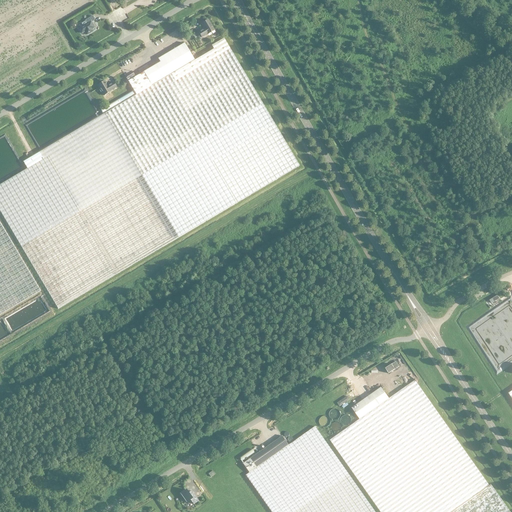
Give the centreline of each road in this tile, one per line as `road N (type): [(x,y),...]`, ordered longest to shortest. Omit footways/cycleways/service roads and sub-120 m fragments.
road 1 (tertiary): [(431,327),(236,0)]
road 2 (unclassified): [(101,511),(387,342),(431,327)]
road 3 (unclassified): [(0,115),(195,0)]
road 4 (tertiary): [(511,458),(431,327)]
